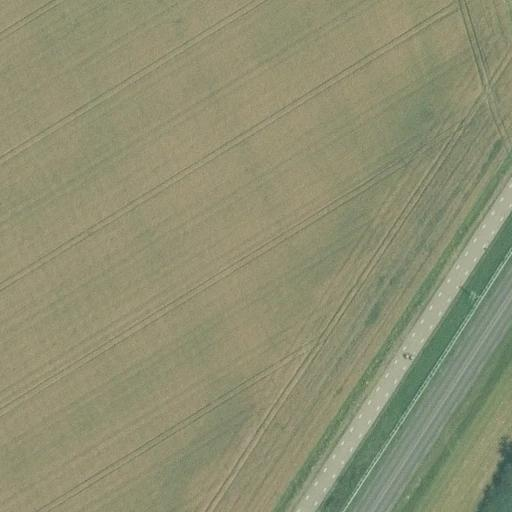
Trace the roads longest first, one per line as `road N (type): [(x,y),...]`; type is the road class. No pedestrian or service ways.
road 1 (unclassified): [(511,196),(304,511)]
road 2 (primary): [(376,511),(511,309)]
